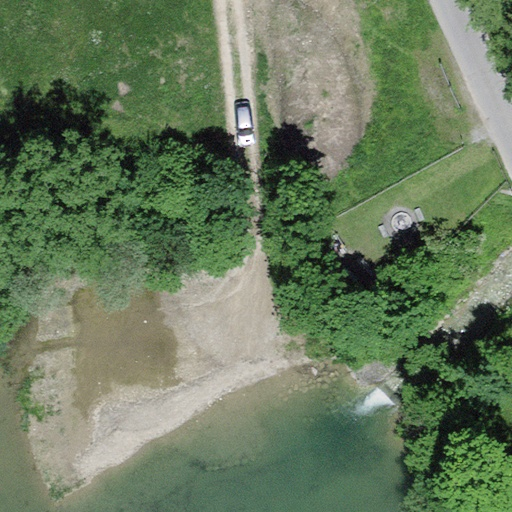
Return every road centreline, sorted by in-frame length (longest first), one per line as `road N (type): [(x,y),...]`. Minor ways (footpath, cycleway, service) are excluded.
road 1 (track): [(253,304),(233,0)]
road 2 (unclassified): [(456,0),(511,126)]
